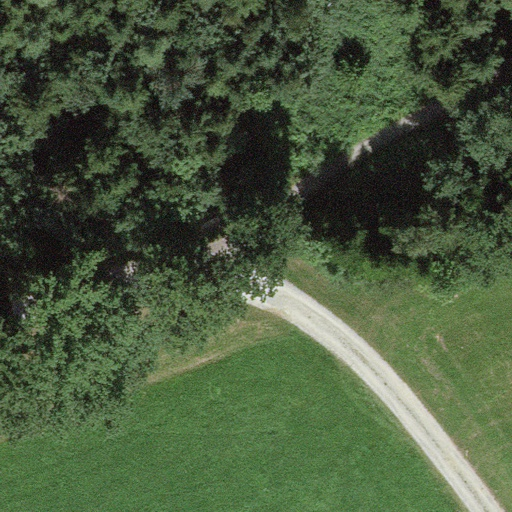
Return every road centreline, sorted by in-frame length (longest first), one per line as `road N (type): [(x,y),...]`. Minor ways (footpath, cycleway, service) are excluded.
road 1 (track): [(511,59),(318,180),(250,239),(230,274),(146,274),(0,319)]
road 2 (track): [(482,511),(354,351),(280,295),(230,274)]
